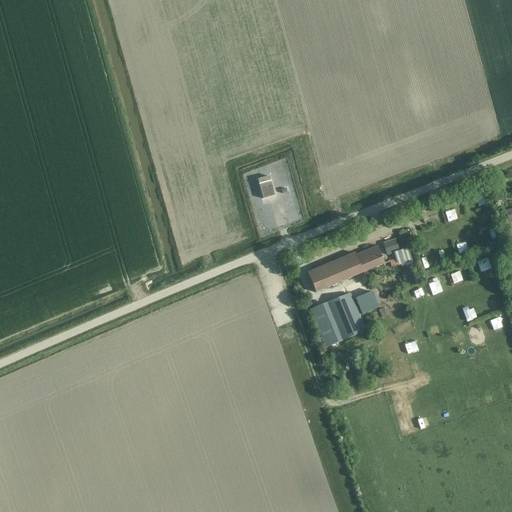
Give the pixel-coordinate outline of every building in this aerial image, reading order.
[(263,200),(275,197),(269,177),(258,181),(263,200)] [(395,241),(383,245),(387,257),(393,254),(396,261),(398,267),(413,261),(408,249),(399,252),(395,241)] [(315,294),(385,265),(377,247),(356,256),(355,255),(307,274),(315,294)] [(505,277),(498,279),(501,287),(507,285),(505,277)] [(360,311),(376,304),(372,294),(356,300),(360,311)] [(349,295),(326,304),(342,342),(365,333),(349,295)] [(326,304),(309,311),(325,349),(342,342),(326,304)]
